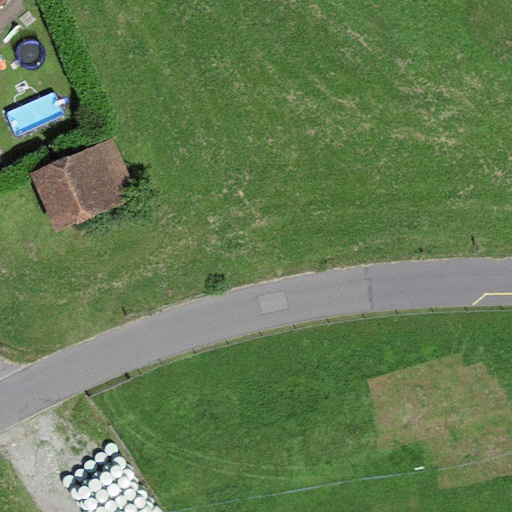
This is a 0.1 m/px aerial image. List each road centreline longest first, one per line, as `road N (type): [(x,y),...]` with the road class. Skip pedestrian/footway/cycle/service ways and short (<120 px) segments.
road 1 (unclassified): [(0,398),(71,362),(326,289),(511,284)]
road 2 (track): [(0,398),(69,511)]
